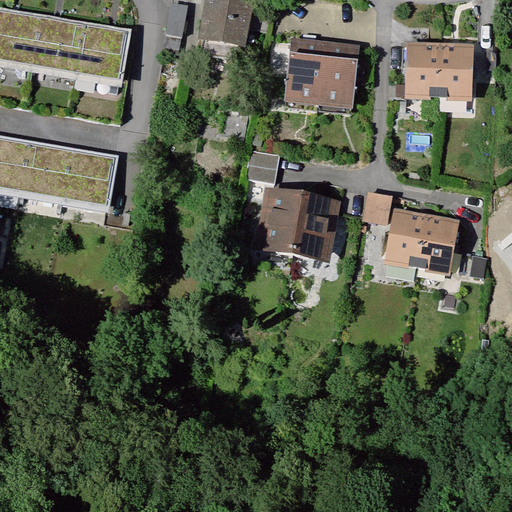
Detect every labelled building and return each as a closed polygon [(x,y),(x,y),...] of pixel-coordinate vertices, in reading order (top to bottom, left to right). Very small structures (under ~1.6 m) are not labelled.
[(258,0),(209,0),(201,45),(249,54),(259,0),(258,0)] [(132,34),(0,9),(0,70),(121,92),(132,34)] [(364,50),(295,44),(288,110),(357,117),(364,50)] [(478,50),(412,48),(410,105),(477,107),(478,50)] [(119,161),(0,140),(0,201),(108,220),(119,161)] [(284,160),(256,155),(251,185),(279,190),(284,160)] [(344,208),(270,195),(259,257),(333,270),(344,208)] [(463,226),(398,215),(388,271),(454,283),(463,226)]
